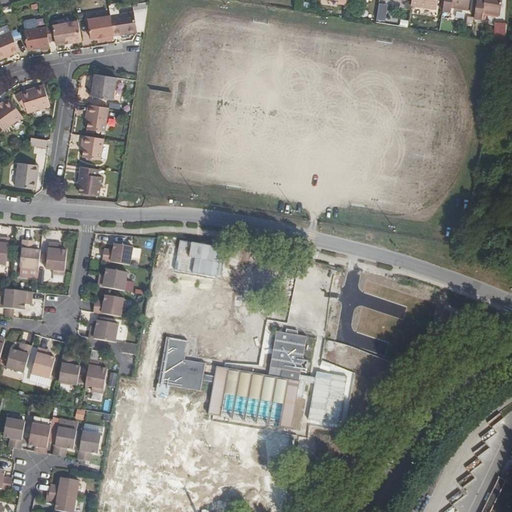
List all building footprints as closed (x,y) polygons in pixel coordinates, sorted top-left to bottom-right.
[(435,0),(411,0),(410,8),(433,12),(435,0)] [(443,0),(441,14),(448,15),(449,11),(465,13),(467,0),(443,0)] [(476,0),(473,21),(479,21),(481,14),(497,17),(500,0),(476,0)] [(388,5),(379,3),(376,20),(385,22),(388,5)] [(133,11),(109,15),(113,37),(137,32),(133,11)] [(113,37),(109,15),(87,19),(91,40),(105,37),(105,40),(113,39),(113,37)] [(77,20),(45,26),(48,42),(55,41),(57,46),(65,45),(65,43),(72,42),(72,44),(81,42),(77,20)] [(504,36),(505,22),(493,22),(492,36),(504,36)] [(48,42),(45,26),(24,30),(27,50),(42,47),(42,50),(49,49),(48,42)] [(0,60),(19,52),(10,31),(0,35),(0,60)] [(113,100),(117,77),(96,74),(94,82),(93,89),(91,89),(90,96),(113,100)] [(22,92),(29,112),(50,105),(44,85),(22,92)] [(23,116),(9,97),(0,103),(0,123),(4,130),(23,116)] [(105,131),(109,108),(88,104),(87,112),(90,113),(89,120),(88,129),(105,131)] [(100,159),(104,138),(83,135),(82,142),(86,143),(84,150),(83,156),(100,159)] [(46,147),(47,139),(30,137),(30,143),(30,145),(46,147)] [(19,161),(15,185),(36,187),(39,164),(19,161)] [(98,175),(98,169),(80,166),(79,174),(82,175),(80,185),(80,191),(99,193),(102,176),(98,175)] [(0,245),(0,267),(6,268),(9,240),(1,239),(0,245)] [(38,272),(40,252),(33,252),(30,251),(31,243),(22,242),(19,271),(38,272)] [(101,260),(129,265),(133,246),(113,243),(112,251),(111,254),(103,252),(101,260)] [(52,277),(63,278),(66,252),(55,251),(56,245),(48,244),(45,271),(52,272),(52,277)] [(96,286),(125,291),(128,272),(105,268),(104,276),(103,279),(98,278),(96,286)] [(319,281),(325,282),(327,272),(321,270),(319,281)] [(33,292),(10,290),(5,290),(4,298),(0,298),(0,310),(26,312),(27,301),(32,301),(33,292)] [(92,312),(120,317),(123,298),(104,294),(103,303),(102,306),(93,305),(92,312)] [(337,326),(367,330),(370,308),(341,303),(337,326)] [(87,337),(115,342),(119,324),(96,319),(95,327),(94,331),(89,330),(87,337)] [(307,337),(297,335),(298,331),(286,329),(285,333),(276,331),(269,368),(282,370),(280,378),(216,366),(214,376),(203,375),(205,364),(184,360),(187,341),(166,337),(158,384),(200,391),(202,381),(213,383),(207,415),(218,417),(219,416),(221,416),(220,417),(230,419),(230,418),(233,418),(233,419),(242,421),(242,420),(245,421),(245,422),(254,423),(255,422),(257,423),(257,424),(266,425),(266,424),(269,425),(278,427),(278,426),(280,427),(280,428),(291,429),(299,382),(300,381),(296,381),(297,378),(297,373),(301,373),(307,337)] [(23,374),(31,347),(23,345),(20,353),(17,352),(12,350),(6,369),(23,374)] [(45,356),(46,350),(40,349),(32,376),(50,380),(55,358),(49,357),(45,356)] [(71,357),(64,356),(59,384),(76,387),(79,367),(73,366),(70,366),(71,357)] [(97,362),(90,360),(85,388),(91,389),(91,392),(102,395),(106,369),(96,367),(97,362)] [(85,421),(87,411),(79,409),(76,419),(85,421)] [(20,449),(25,422),(8,419),(3,439),(10,440),(14,440),(13,448),(20,449)] [(46,454),(51,427),(33,424),(29,447),(35,447),(40,448),(39,453),(46,454)] [(63,449),(67,450),(74,451),(77,431),(59,428),(54,455),(62,457),(63,449)] [(103,435),(84,432),(79,460),(87,461),(89,453),(91,454),(99,455),(103,435)] [(0,488),(10,490),(11,482),(4,481),(5,477),(6,471),(0,469),(0,488)] [(51,493),(79,498),(81,482),(62,478),(60,486),(52,485),(51,493)] [(500,480),(484,511),(492,511),(507,483),(500,480)] [(59,511),(76,511),(79,498),(51,493),(49,493),(48,501),(47,501),(57,503),(55,511),(59,511)]
